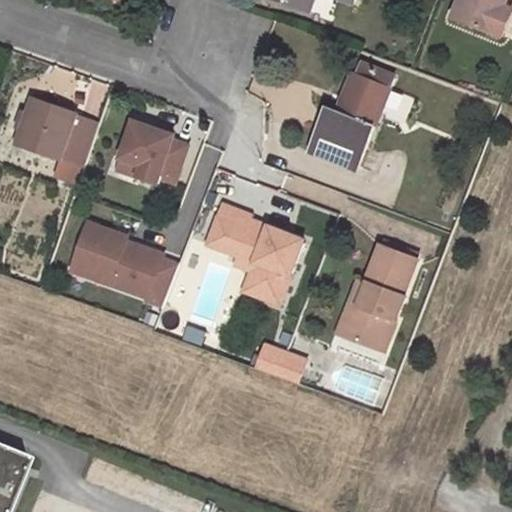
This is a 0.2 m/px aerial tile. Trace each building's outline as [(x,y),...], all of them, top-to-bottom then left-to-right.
[(355,0),(281,0),(306,9),(308,0),(347,0),(355,2),(355,0)] [(488,33),(491,25),(499,4),(504,6),(506,0),(460,0),(453,18),(488,33)] [(499,4),(491,25),(500,28),(508,8),(504,6),(499,4)] [(369,81),(374,69),(362,64),(358,76),(369,81)] [(395,76),(374,69),(369,81),(358,76),(354,75),(345,96),(349,97),(343,114),(339,112),(328,109),(312,151),(360,170),(395,76)] [(349,97),(345,96),(339,112),(343,114),(349,97)] [(33,100),(18,143),(62,158),(55,176),(77,183),(99,123),(77,116),(33,100)] [(159,176),(174,181),(187,145),(172,140),(173,135),(134,122),(121,158),(142,165),(138,176),(157,183),(159,176)] [(142,165),(121,158),(117,169),(138,176),(142,165)] [(305,240),(223,209),(209,245),(239,257),(266,267),(255,295),(280,305),(305,240)] [(164,305),(180,265),(163,259),(165,255),(126,241),(115,237),(116,233),(90,223),(76,261),(114,274),(110,284),(148,297),(148,299),(164,305)] [(115,237),(126,241),(128,237),(116,233),(115,237)] [(379,247),(365,284),(368,286),(359,307),(349,303),(342,323),(363,330),(357,345),(385,355),(406,300),(401,299),(416,260),(379,247)] [(266,267),(239,257),(236,265),(252,271),(245,291),(255,295),(266,267)] [(73,270),(110,284),(114,274),(76,261),(73,270)] [(46,278),(43,288),(51,291),(55,281),(46,278)] [(368,286),(365,284),(357,282),(349,303),(359,307),(368,286)] [(363,330),(342,323),(337,337),(357,345),(363,330)] [(266,348),(258,369),(278,376),(286,356),(266,348)] [(306,363),(286,356),(278,376),(298,384),(306,363)] [(0,511),(7,511),(31,456),(0,443),(0,511)]
